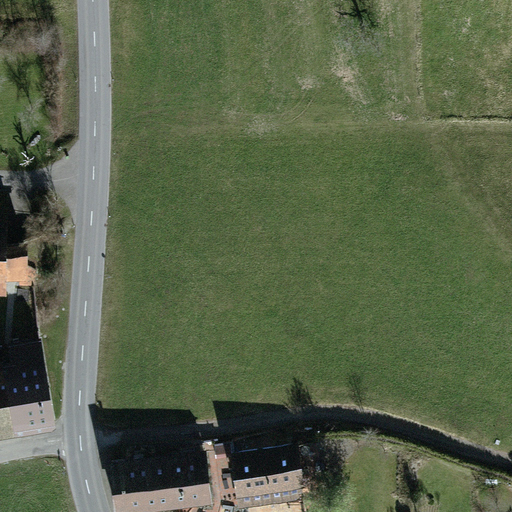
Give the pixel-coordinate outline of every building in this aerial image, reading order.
[(0,189),(0,290),(7,290),(8,189),(0,189)] [(0,435),(58,426),(42,334),(8,339),(11,355),(0,356),(0,435)] [(306,435),(239,444),(246,502),(313,493),(306,435)] [(215,442),(118,450),(122,503),(220,495),(215,442)] [(234,484),(220,487),(224,508),(238,506),(234,484)]
